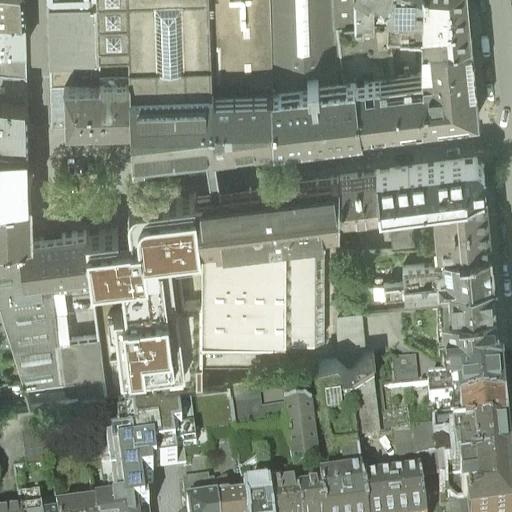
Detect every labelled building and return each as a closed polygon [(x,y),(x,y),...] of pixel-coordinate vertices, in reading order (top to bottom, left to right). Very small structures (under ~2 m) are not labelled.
[(0,0),(0,16),(3,17),(23,19),(23,15),(22,0),(0,0)] [(47,0),(50,83),(64,82),(99,81),(99,75),(96,0),(47,0)] [(96,0),(99,75),(129,74),(131,125),(132,158),(204,149),(213,148),(212,91),(209,0),(96,0)] [(271,89),(268,0),(209,0),(212,91),(271,89)] [(268,0),(271,89),(273,140),(295,137),(359,129),(354,80),(354,79),(343,80),(337,26),(356,24),(354,0),(268,0)] [(354,0),(356,24),(386,24),(387,0),(354,0)] [(387,0),(386,24),(385,41),(420,42),(422,42),(422,40),(422,0),(387,0)] [(422,0),(422,40),(470,35),(468,13),(466,0),(422,0)] [(3,17),(0,46),(24,48),(23,22),(23,19),(3,17)] [(420,72),(354,80),(359,129),(439,120),(477,115),(470,35),(422,40),(422,42),(420,42),(420,72)] [(0,46),(0,75),(25,77),(24,48),(0,46)] [(50,83),(51,127),(65,126),(65,127),(91,126),(131,125),(129,74),(99,75),(99,81),(64,82),(50,83)] [(0,75),(0,101),(26,103),(26,91),(25,77),(0,75)] [(212,91),(213,148),(222,147),(273,140),(271,89),(212,91)] [(26,103),(0,101),(0,138),(28,141),(27,121),(26,103)] [(0,202),(29,199),(28,148),(28,141),(0,138),(0,202)] [(213,148),(204,149),(210,193),(220,192),(213,148)] [(397,170),(375,173),(379,200),(433,193),(483,187),(481,167),(477,164),(473,161),(397,170)] [(338,178),(338,213),(380,208),(379,200),(375,173),(354,176),(338,178)] [(200,195),(194,196),(202,254),(202,304),(201,366),(269,367),(270,357),(329,357),(329,359),(335,358),(337,357),(337,315),(337,289),(337,257),(338,224),(338,213),(338,178),(286,184),(232,191),(220,192),(210,193),(200,195)] [(485,205),(483,187),(433,193),(438,248),(488,243),(485,205)] [(194,196),(136,202),(131,205),(128,210),(127,214),(129,229),(86,235),(91,277),(92,283),(121,280),(125,313),(113,315),(123,397),(201,385),(201,366),(202,304),(184,307),(178,257),(202,254),(194,196)] [(29,199),(0,202),(0,242),(18,241),(31,240),(30,203),(29,199)] [(410,208),(389,210),(392,252),(414,250),(410,208)] [(358,222),(338,224),(337,257),(363,254),(358,222)] [(18,241),(24,287),(51,283),(91,277),(86,235),(52,238),(31,240),(18,241)] [(76,381),(78,402),(105,399),(98,338),(58,343),(51,283),(24,287),(18,241),(0,242),(0,306),(11,345),(23,382),(24,387),(76,381)] [(438,264),(402,267),(403,282),(491,275),(490,267),(488,243),(438,248),(438,264)] [(403,282),(382,285),(383,300),(443,295),(443,291),(448,291),(449,306),(493,301),(491,280),(491,275),(403,282)] [(449,306),(442,307),(448,383),(500,379),(496,333),(493,301),(449,306)] [(0,306),(0,345),(11,345),(0,306)] [(366,365),(362,313),(337,315),(337,357),(335,358),(346,367),(366,365)] [(318,362),(332,459),(342,457),(357,455),(355,440),(351,406),(374,391),(370,365),(366,365),(346,367),(335,358),(329,359),(318,362)] [(409,361),(390,363),(393,389),(417,386),(415,366),(409,361)] [(257,378),(228,383),(235,434),(287,427),(293,474),(318,471),(317,461),(310,410),(304,405),(285,408),(285,407),(261,412),(257,378)] [(448,383),(427,386),(429,401),(448,399),(450,414),(458,413),(503,411),(501,384),(500,379),(448,383)] [(91,495),(93,511),(148,511),(145,491),(153,489),(152,480),(157,479),(156,473),(186,469),(184,456),(208,453),(206,437),(233,433),(227,385),(101,402),(112,493),(92,496),(92,494),(91,495)] [(401,466),(402,476),(404,476),(405,482),(419,481),(416,459),(413,459),(409,431),(407,415),(384,418),(380,387),(374,391),(351,406),(355,440),(393,435),(397,466),(401,466)] [(31,408),(19,409),(28,470),(49,467),(41,406),(31,408)] [(460,426),(433,429),(434,442),(452,440),(505,436),(505,429),(503,411),(458,413),(460,426)] [(433,429),(409,431),(413,459),(416,459),(435,457),(434,442),(433,429)] [(452,440),(454,456),(458,456),(460,474),(465,474),(509,470),(508,457),(505,436),(452,440)] [(334,486),(320,488),(322,498),(323,511),(365,511),(362,488),(357,455),(342,457),(345,477),(347,479),(348,479),(349,484),(334,486)] [(435,457),(416,459),(419,481),(419,480),(446,477),(445,476),(443,456),(435,457)] [(461,486),(463,502),(468,502),(469,511),(511,511),(511,506),(509,470),(465,474),(466,486),(461,486)] [(389,478),(389,485),(405,482),(404,476),(402,476),(389,478)] [(423,511),(419,480),(419,481),(405,482),(389,485),(362,488),(365,511),(423,511)] [(282,481),(266,482),(268,499),(269,511),(298,511),(297,501),(296,497),(284,499),(282,481)] [(207,482),(182,485),(185,511),(216,511),(213,489),(213,486),(209,488),(207,482)] [(222,484),(213,489),(216,511),(245,511),(245,510),(228,511),(227,505),(228,505),(226,483),(222,484)] [(75,511),(72,511),(93,511),(91,495),(73,497),(75,511)] [(323,511),(322,498),(297,501),(298,511),(323,511)] [(269,511),(268,499),(244,502),(245,510),(245,511),(269,511)]
